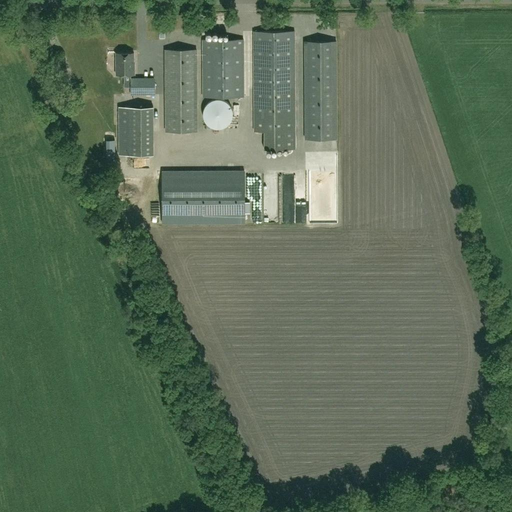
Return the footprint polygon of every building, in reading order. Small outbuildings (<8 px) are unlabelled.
[(295,31),(254,31),(254,131),(264,131),(264,149),(296,149),(295,31)] [(244,39),(202,40),(202,97),(244,96),(244,39)] [(305,41),(305,139),(337,138),(336,41),(305,41)] [(196,50),(165,50),(165,131),(197,131),(196,50)] [(133,53),(116,53),(116,75),(135,75),(135,66),(134,66),(133,53)] [(131,80),(131,94),(154,94),(154,80),(131,80)] [(233,119),(233,114),(233,109),(230,105),(227,101),(223,99),(218,98),(213,99),(209,101),(205,105),(203,109),(202,114),(203,119),(205,123),(209,126),(213,129),(218,129),(223,129),(227,126),(230,123),(233,119)] [(153,107),(129,107),(119,107),(119,155),(153,155),(153,107)] [(244,170),(162,170),(162,223),(245,223),(244,170)]
